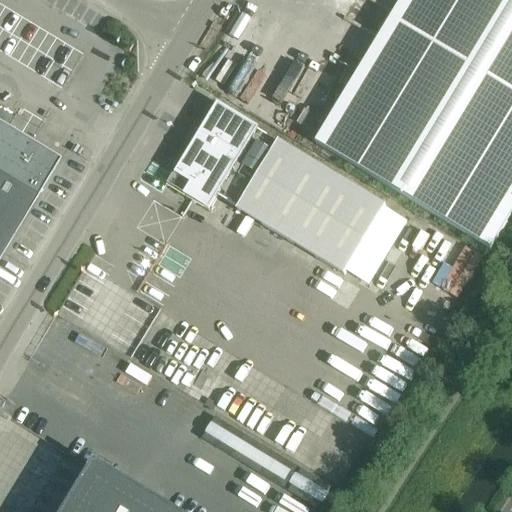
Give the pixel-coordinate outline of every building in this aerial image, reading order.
[(306,0),(273,0),(268,10),(292,24),(306,0)] [(306,0),(292,24),(313,37),(336,0),(306,0)] [(354,0),(336,0),(313,37),(335,50),(363,5),(354,0)] [(395,0),(365,0),(363,5),(384,18),(395,0)] [(424,2),(420,0),(395,0),(384,18),(406,31),(424,2)] [(445,15),(424,2),(406,31),(427,44),(445,15)] [(363,5),(335,50),(356,64),(384,18),(363,5)] [(467,28),(445,15),(427,44),(449,58),(467,28)] [(384,18),(356,64),(378,77),(406,31),(384,18)] [(488,41),(467,28),(449,58),(470,71),(488,41)] [(406,31),(378,77),(399,90),(427,44),(406,31)] [(510,54),(488,41),(470,71),(492,84),(510,54)] [(427,44),(399,90),(421,103),(449,58),(427,44)] [(242,51),(217,93),(241,108),(267,65),(242,51)] [(511,55),(510,54),(492,84),(511,96),(511,55)] [(449,58),(421,103),(442,116),(470,71),(449,58)] [(241,108),(262,121),(288,79),(267,65),(241,108)] [(470,71),(442,116),(464,129),(492,84),(470,71)] [(288,79),(262,121),(284,134),(310,92),(288,79)] [(511,96),(492,84),(464,129),(485,142),(511,98),(511,96)] [(284,134),(305,147),(331,105),(310,92),(284,134)] [(511,98),(485,142),(508,156),(511,148),(511,98)] [(197,132),(189,146),(193,148),(169,187),(194,202),(210,211),(219,197),(239,209),(238,211),(345,276),(387,208),(280,143),(279,144),(259,131),(260,129),(219,104),(201,134),(197,132)] [(331,105),(305,147),(327,160),(353,118),(331,105)] [(0,261),(60,162),(8,130),(14,120),(0,111),(0,261)] [(327,160),(349,173),(374,131),(353,118),(327,160)] [(374,131),(349,173),(370,186),(396,144),(374,131)] [(370,186),(392,200),(417,157),(396,144),(370,186)] [(417,157),(392,200),(413,213),(439,170),(417,157)] [(413,213),(435,226),(460,184),(439,170),(413,213)] [(460,184),(435,226),(456,239),(482,197),(460,184)] [(456,239),(478,253),(504,210),(482,197),(456,239)] [(216,419),(202,441),(318,511),(322,505),(329,510),(336,499),(328,494),(331,489),(216,419)] [(170,511),(124,483),(123,484),(89,463),(87,467),(83,473),(74,488),(67,499),(59,511),(170,511)]
